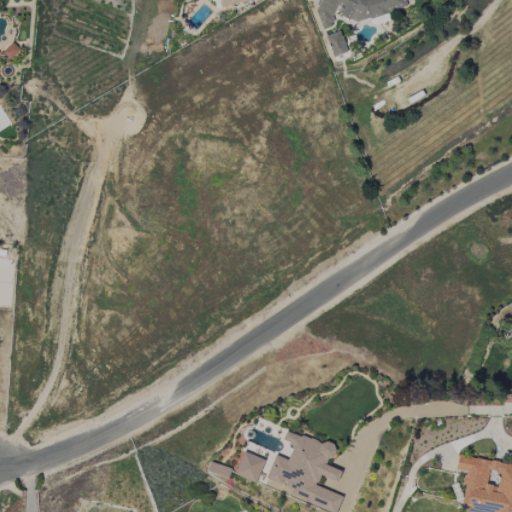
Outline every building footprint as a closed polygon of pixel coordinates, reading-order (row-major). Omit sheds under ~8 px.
[(321,0),(317,10),(321,30),(330,28),(333,20),(332,17),(338,4),(340,15),(354,22),(402,10),(406,0),(321,0)] [(333,58),(347,52),(340,31),(325,36),(333,58)] [(19,50),(13,43),(3,53),(9,59),(19,50)] [(332,511),(335,511),(342,496),(316,486),(320,475),(337,482),(341,471),(328,466),(334,447),(287,430),(283,440),(293,444),(287,460),(275,455),(266,479),(281,485),(278,492),(332,511)] [(234,474),(255,483),(265,460),(244,451),(234,474)] [(511,511),(511,465),(458,456),(456,469),(466,471),(461,503),(467,505),(465,511),(511,511)]
